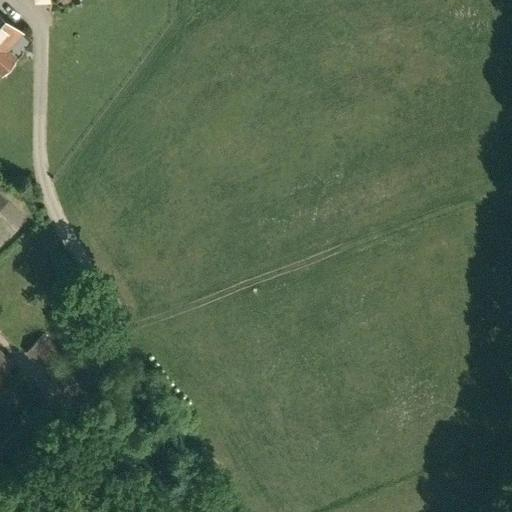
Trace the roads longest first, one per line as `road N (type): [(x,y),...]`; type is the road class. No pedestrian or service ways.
road 1 (unclassified): [(0,455),(105,331),(104,307),(40,173)]
road 2 (track): [(53,400),(124,511)]
